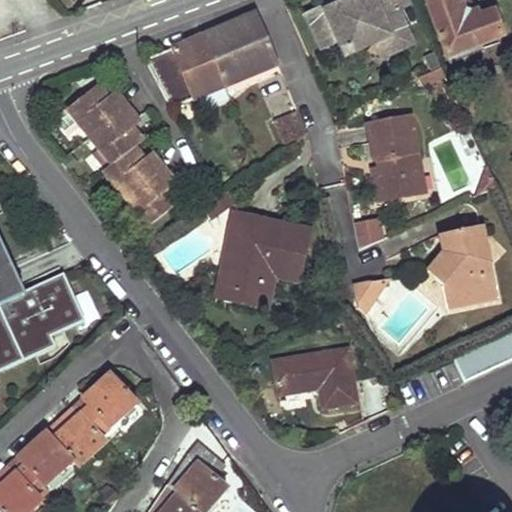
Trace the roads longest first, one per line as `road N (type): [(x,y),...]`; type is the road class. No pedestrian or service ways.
road 1 (residential): [(0,106),(38,175),(289,478)]
road 2 (residential): [(511,379),(289,478)]
road 3 (tertiary): [(189,0),(0,69)]
